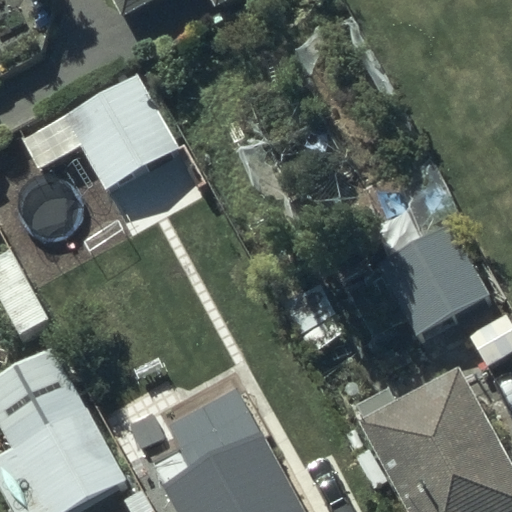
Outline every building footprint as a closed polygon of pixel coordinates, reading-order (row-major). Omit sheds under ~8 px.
[(111,0),(126,27),(175,0),(209,0),(219,17),(250,0),(111,0)] [(183,159),(142,83),(72,123),(70,119),(22,145),(41,180),(85,156),(109,200),(183,159)] [(493,308),(453,235),(382,277),(420,348),(493,308)] [(14,262),(0,269),(0,304),(24,347),(53,331),(14,262)] [(511,511),(511,468),(464,378),(364,431),(407,511),(511,511)] [(186,448),(151,467),(174,511),(302,511),(249,413),(224,427),(227,432),(189,453),(186,448)] [(48,434),(51,441),(0,467),(0,494),(9,511),(91,511),(128,493),(90,420),(60,436),(57,429),(48,434)]
